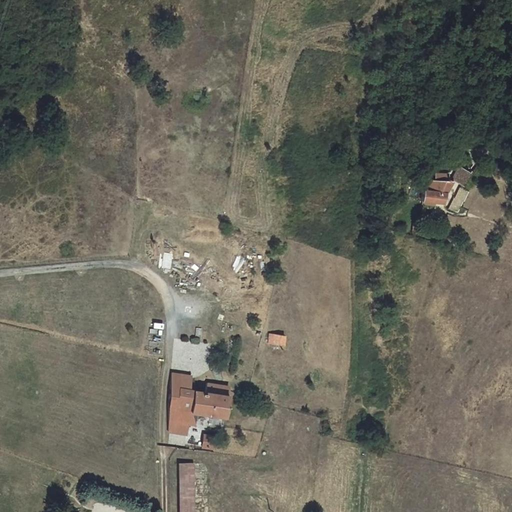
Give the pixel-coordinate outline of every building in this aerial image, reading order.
[(466,173),(458,169),(452,180),(460,184),(466,173)] [(420,200),(425,200),(443,203),(445,192),(452,180),(446,180),(447,173),(433,172),(433,174),(428,173),(428,179),(422,178),(420,200)] [(449,205),(459,209),(462,201),(463,201),(468,191),(459,187),(454,198),(453,197),(449,205)] [(449,192),(445,192),(443,203),(425,200),(424,205),(445,208),(449,192)] [(273,343),(283,344),(284,335),(274,334),(273,343)] [(167,394),(167,407),(175,408),(179,388),(189,389),(191,376),(171,373),(167,394)] [(175,409),(192,412),(223,416),(226,395),(189,389),(179,388),(175,408),(175,409)] [(175,409),(175,408),(167,407),(167,431),(172,432),(173,421),(175,409)] [(192,412),(175,409),(173,421),(187,423),(191,423),(192,412)] [(173,421),(172,432),(186,434),(187,423),(173,421)] [(214,435),(202,433),(200,446),(213,447),(214,435)] [(178,473),(193,473),(193,463),(178,463),(178,473)] [(179,504),(193,503),(193,473),(178,473),(179,504)] [(178,511),(193,511),(193,503),(179,504),(178,511)]
